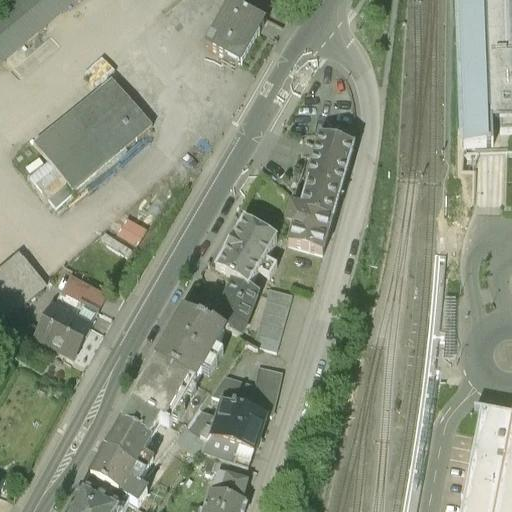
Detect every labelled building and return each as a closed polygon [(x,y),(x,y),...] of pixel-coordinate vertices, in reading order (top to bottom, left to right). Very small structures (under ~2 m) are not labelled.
[(0,0),(0,56),(66,0),(0,0)] [(500,138),(511,137),(511,0),(458,0),(464,151),(489,150),(493,150),(492,127),(499,126),(500,138)] [(263,28),(230,9),(206,51),(239,70),(240,68),(242,69),(260,38),(258,37),(263,28)] [(111,82),(32,147),(72,195),(151,130),(111,82)] [(353,149),(320,139),(307,185),(309,185),(340,194),(346,175),(353,149)] [(340,194),(309,185),(301,213),(301,214),(332,224),(340,194)] [(332,224),(301,214),(301,213),(291,210),(286,228),(293,230),(288,248),(322,258),(332,224)] [(244,227),(216,276),(232,285),(248,295),(249,293),(259,277),(269,283),(277,270),(266,264),(277,246),(244,227)] [(20,257),(0,273),(0,324),(45,288),(20,257)] [(248,295),(232,285),(213,333),(238,343),(244,335),(258,298),(249,293),(248,295)] [(292,299),(269,293),(266,304),(289,311),(292,299)] [(99,318),(62,297),(53,313),(91,333),(99,318)] [(289,311),(266,304),(263,316),(286,322),(289,311)] [(91,333),(53,313),(36,345),(74,366),(91,333)] [(286,322),(263,316),(259,327),(283,334),(286,322)] [(185,322),(170,352),(167,350),(156,369),(195,392),(224,340),(213,333),(212,335),(184,319),(183,321),(185,322)] [(283,334),(259,327),(256,339),(279,345),(283,334)] [(279,345),(256,339),(253,350),(276,357),(279,345)] [(195,392),(156,369),(132,411),(160,429),(169,434),(195,392)] [(259,370),(250,389),(223,381),(211,401),(223,405),(266,420),(271,421),(281,379),(259,370)] [(405,502),(417,505),(430,425),(437,385),(424,384),(418,423),(405,502)] [(266,420),(223,405),(211,442),(253,457),(266,420)] [(131,411),(105,455),(144,479),(151,467),(142,460),(160,429),(132,411),(131,411)] [(511,511),(511,421),(503,420),(476,415),(457,511),(511,511)] [(253,457),(211,442),(205,458),(228,467),(248,474),(253,457)] [(144,479),(105,455),(90,482),(119,499),(127,505),(137,511),(147,496),(138,491),(144,479)] [(248,474),(228,467),(225,479),(248,486),(251,476),(248,474)] [(225,479),(219,477),(213,496),(242,505),(248,486),(225,479)] [(90,482),(89,482),(72,511),(123,511),(127,505),(119,500),(119,499),(90,482)] [(213,496),(210,495),(204,511),(243,511),(245,507),(242,505),(213,496)]
